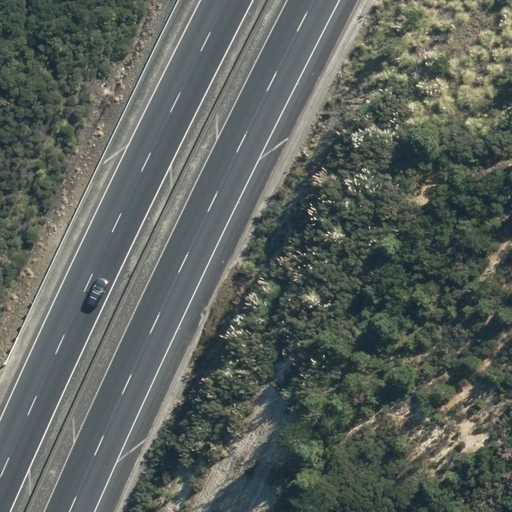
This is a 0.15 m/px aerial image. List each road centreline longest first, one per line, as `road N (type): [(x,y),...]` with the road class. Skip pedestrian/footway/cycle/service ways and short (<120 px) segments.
road 1 (motorway): [(314,0),(72,511)]
road 2 (motorway): [(0,482),(228,0)]
